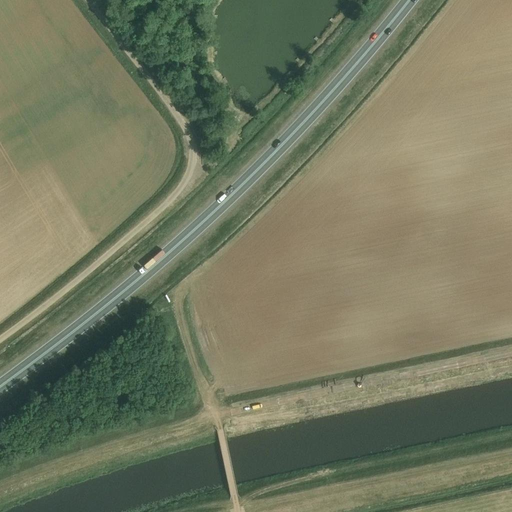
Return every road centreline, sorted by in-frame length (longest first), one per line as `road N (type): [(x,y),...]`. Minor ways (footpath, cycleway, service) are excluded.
road 1 (trunk): [(0,385),(202,221),(408,0)]
road 2 (unclassified): [(0,338),(176,193),(192,166),(188,128),(88,0)]
road 3 (track): [(217,415),(204,400),(172,292)]
